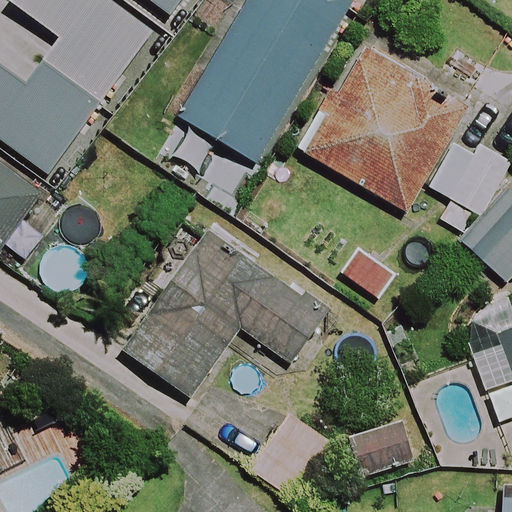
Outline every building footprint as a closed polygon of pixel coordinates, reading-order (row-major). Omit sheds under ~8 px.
[(92,0),(104,9),(110,0),(135,0),(169,25),(187,0),(92,0)] [(350,0),(245,0),(178,120),(257,165),(350,0)] [(407,216),(423,190),(474,221),(511,158),(511,155),(488,141),(480,156),(453,140),(471,110),(365,46),(301,152),(407,216)] [(54,143),(33,172),(61,192),(82,162),(54,143)] [(0,251),(43,191),(0,160),(0,251)] [(511,286),(511,198),(508,196),(464,246),(511,287),(511,286)] [(325,318),(280,287),(290,272),(250,244),(240,260),(207,238),(128,355),(193,400),(241,330),(292,365),(325,318)] [(487,391),(511,382),(511,333),(502,337),(505,346),(475,357),(487,391)] [(337,450),(288,418),(252,474),(301,506),(337,450)] [(412,463),(398,426),(348,445),(362,482),(412,463)] [(511,511),(511,488),(505,488),(503,511),(511,511)]
